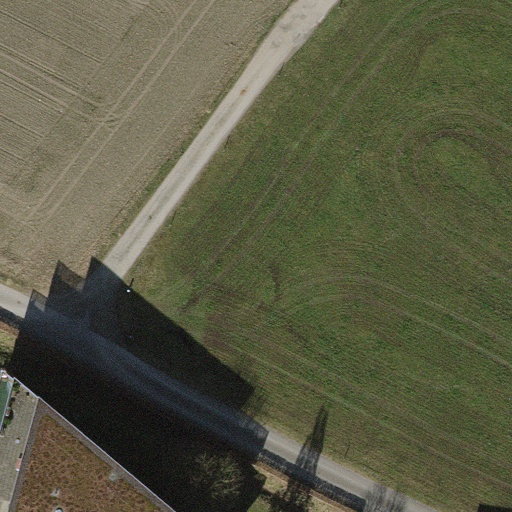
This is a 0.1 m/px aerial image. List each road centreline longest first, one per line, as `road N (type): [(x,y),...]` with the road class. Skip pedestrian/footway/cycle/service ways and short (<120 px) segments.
road 1 (residential): [(0,293),(398,511)]
road 2 (track): [(71,328),(319,0)]
